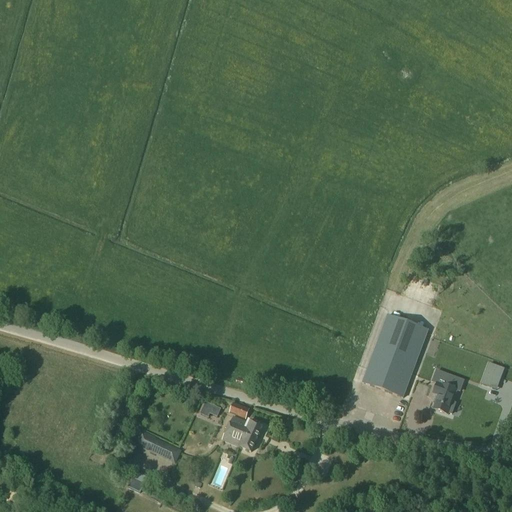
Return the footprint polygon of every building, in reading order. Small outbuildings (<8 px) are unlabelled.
[(429,331),(388,316),(362,384),(404,399),(429,331)] [(485,374),(481,386),(496,391),(504,370),(492,366),(489,365),(485,374)] [(436,372),(432,383),(434,384),(434,383),(433,383),(434,381),(438,383),(438,384),(434,395),(439,396),(434,410),(449,415),(449,414),(452,415),(456,404),(453,403),(457,393),(459,393),(463,382),(454,379),(436,372)] [(250,410),(234,405),(230,414),(246,419),(250,410)] [(248,424),(233,418),(223,441),(239,448),(251,453),(262,427),(249,422),(248,424)] [(178,450),(145,434),(140,445),(173,460),(178,450)]
